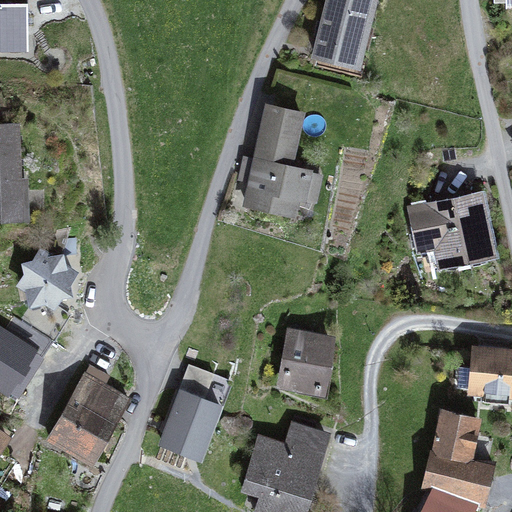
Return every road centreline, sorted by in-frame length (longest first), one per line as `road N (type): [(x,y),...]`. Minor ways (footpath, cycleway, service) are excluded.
road 1 (residential): [(89,0),(109,54),(123,168),(127,220),(115,307),(121,321),(166,343)]
road 2 (residential): [(166,343),(241,117),(293,0)]
road 3 (residential): [(469,0),(511,212)]
road 4 (residential): [(101,511),(166,343)]
